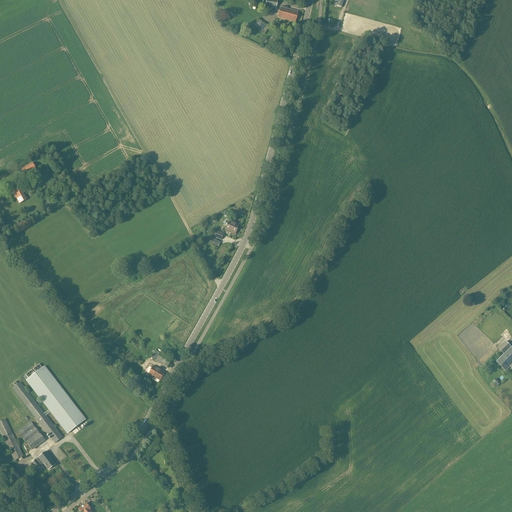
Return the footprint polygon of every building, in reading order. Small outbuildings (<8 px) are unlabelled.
[(266,0),(265,8),(276,9),(277,0),(266,0)] [(281,7),(278,18),(295,23),(298,12),(281,7)] [(258,19),(255,25),(261,29),(259,31),(264,35),(269,26),(258,19)] [(23,168),(21,169),(25,176),(36,170),(35,168),(32,163),(23,168)] [(229,221),(225,230),(235,235),(239,225),(229,221)] [(216,231),(214,237),(221,240),(224,234),(216,231)] [(504,354),(496,362),(506,371),(510,367),(511,368),(511,347),(506,342),(499,349),(504,354)] [(156,351),(152,358),(156,360),(156,361),(168,368),(172,360),(172,359),(161,353),(160,353),(156,351)] [(15,386),(12,388),(35,418),(39,423),(55,444),(63,438),(62,437),(47,417),(46,416),(50,412),(67,434),(85,420),(86,420),(45,366),(42,368),(39,364),(33,369),(36,373),(34,374),(31,370),(23,377),(26,380),(49,410),(44,414),(20,382),(17,385),(15,382),(13,384),(15,386)] [(153,367),(148,374),(160,381),(164,373),(153,367)] [(6,419),(0,421),(0,432),(3,439),(3,438),(14,461),(24,457),(12,433),(6,419)] [(31,422),(18,432),(32,450),(45,441),(31,422)] [(38,458),(32,463),(37,469),(43,464),(48,470),(56,464),(46,452),(38,458)] [(22,466),(14,473),(24,486),(32,480),(22,466)] [(86,503),(78,509),(80,511),(91,511),(90,509),(86,503)]
